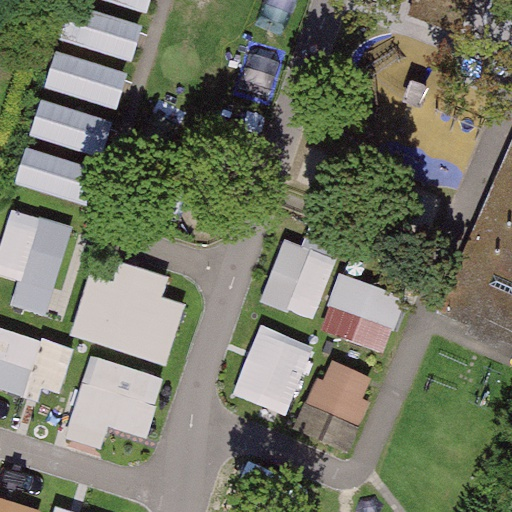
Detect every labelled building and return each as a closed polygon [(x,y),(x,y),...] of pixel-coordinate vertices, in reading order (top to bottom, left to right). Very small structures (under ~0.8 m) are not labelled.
[(481,55),(493,0),(418,0),(410,38),(481,55)] [(83,48),(138,65),(150,29),(94,11),(83,48)] [(123,112),(135,76),(63,53),(52,89),(123,112)] [(49,99),(21,182),(91,205),(120,122),(49,99)] [(511,187),(446,339),(511,367),(511,187)] [(2,269),(26,274),(20,302),(57,310),(77,219),(16,206),(2,269)] [(282,253),(271,305),(324,317),(336,264),(282,253)] [(173,366),(192,307),(166,299),(173,278),(104,257),(79,337),(173,366)] [(331,300),(330,342),(397,344),(399,302),(331,300)] [(0,386),(42,400),(61,343),(0,322),(0,386)] [(241,352),(251,409),(310,399),(300,342),(241,352)] [(335,357),(303,427),(351,449),(383,379),(335,357)] [(77,442),(108,447),(112,429),(157,437),(168,373),(92,360),(77,442)] [(477,497),(462,451),(482,445),(468,400),(425,413),(444,471),(420,479),(431,511),(477,497)] [(258,511),(271,477),(236,465),(218,511),(258,511)] [(0,511),(48,511),(49,511),(0,495),(0,511)]
